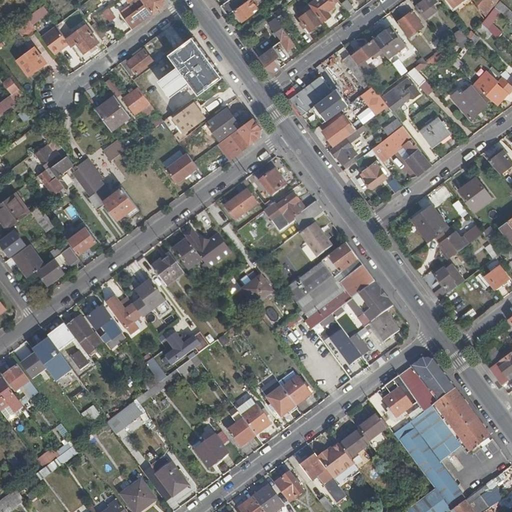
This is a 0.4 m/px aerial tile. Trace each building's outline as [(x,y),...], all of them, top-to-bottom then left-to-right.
[(132,29),(164,6),(164,0),(126,0),(129,4),(131,2),(137,10),(125,19),(132,29)] [(233,0),(222,8),(228,16),(235,11),(240,7),(235,0),(233,0)] [(249,0),(240,7),(235,11),(243,21),(254,13),(252,11),(256,8),(255,6),(250,0),(249,0)] [(315,0),(310,4),(323,21),(331,15),(327,11),(335,5),(330,0),(315,0)] [(436,1),(434,0),(423,0),(416,5),(421,12),(436,1)] [(498,0),(472,0),(486,17),(494,7),(498,0)] [(310,31),(323,21),(310,4),(309,2),(299,10),(303,15),(300,18),(310,31)] [(32,14),(27,17),(31,22),(50,8),(46,3),(32,14)] [(496,8),(500,12),(511,22),(511,14),(500,4),(496,8)] [(481,24),(497,39),(502,33),(491,23),(500,12),(496,8),(494,7),(486,17),(485,19),(481,24)] [(412,12),(396,23),(407,38),(423,27),(412,12)] [(288,51),(295,45),(273,14),(266,19),(282,41),(281,41),(288,51)] [(3,35),(0,37),(0,42),(9,36),(9,35),(17,29),(25,40),(37,31),(31,22),(27,17),(3,35)] [(91,27),(101,40),(107,36),(97,23),(91,27)] [(260,23),(248,32),(251,37),(253,40),(265,31),(260,23)] [(77,43),(79,46),(85,53),(99,43),(86,25),(85,25),(84,24),(79,27),(80,29),(67,39),(70,44),(72,47),(74,45),(77,43)] [(57,26),(42,37),(55,55),(70,44),(67,39),(57,26)] [(392,27),(374,40),(385,55),(388,58),(397,52),(405,46),(392,27)] [(451,34),(458,47),(466,42),(459,30),(451,34)] [(248,32),(243,36),(246,41),(251,37),(248,32)] [(108,37),(113,44),(118,40),(113,33),(108,37)] [(473,35),(469,41),(468,41),(473,45),(478,39),(473,35)] [(374,40),(351,56),(366,77),(373,71),(367,63),(365,60),(372,55),(374,58),(379,55),(381,58),(385,55),(374,40)] [(268,70),(276,72),(282,68),(276,59),(281,56),(274,46),(259,57),(268,70)] [(405,46),(397,52),(400,57),(409,50),(405,46)] [(35,48),(18,60),(29,75),(46,63),(35,48)] [(126,59),(120,63),(128,73),(133,69),(136,72),(137,74),(143,70),(154,62),(144,49),(142,51),(140,49),(134,53),(136,56),(128,62),(126,59)] [(427,64),(436,64),(448,56),(443,49),(425,62),(427,64)] [(156,59),(158,62),(165,57),(163,53),(156,59)] [(471,62),(460,54),(454,61),(465,69),(471,62)] [(351,56),(349,55),(343,60),(366,91),(373,86),(366,77),(351,56)] [(367,63),(374,58),(372,55),(365,60),(367,63)] [(68,59),(62,64),(70,74),(72,73),(77,70),(68,59)] [(182,107),(206,90),(202,85),(205,83),(196,71),(184,80),(182,77),(182,75),(181,73),(179,71),(178,71),(176,70),(171,62),(152,77),(164,93),(168,89),(182,107)] [(407,74),(418,86),(424,81),(413,69),(407,74)] [(500,75),(511,86),(511,79),(505,72),(500,75)] [(19,88),(11,77),(3,83),(12,94),(19,88)] [(323,78),(292,102),(304,118),(327,101),(332,107),(321,115),(325,122),(349,105),(344,99),(340,101),(323,78)] [(113,93),(116,96),(116,97),(122,93),(112,79),(106,83),(113,93)] [(398,97),(387,105),(389,106),(392,111),(409,98),(413,99),(419,94),(409,80),(403,84),(404,86),(395,93),(398,97)] [(394,91),(395,93),(404,86),(403,84),(394,91)] [(486,105),(491,100),(473,85),(461,94),(458,90),(451,96),(470,119),(486,106),(486,105)] [(384,101),(373,86),(366,91),(362,95),(377,115),(384,110),(389,106),(387,105),(384,101)] [(143,95),(138,87),(124,98),(129,105),(135,114),(148,105),(150,108),(152,107),(143,95)] [(12,94),(0,102),(0,113),(18,100),(24,107),(30,102),(19,88),(12,94)] [(395,93),(384,101),(387,105),(398,97),(395,93)] [(116,96),(96,110),(99,114),(107,108),(105,106),(117,98),(116,97),(116,96)] [(107,108),(99,114),(104,120),(111,130),(130,115),(117,98),(105,106),(107,108)] [(179,142),(187,136),(185,132),(205,117),(194,103),(174,118),(178,123),(174,126),(178,131),(180,130),(178,127),(180,126),(184,131),(182,132),(178,136),(176,134),(174,135),(179,142)] [(352,109),(349,105),(325,122),(321,125),(324,130),(324,131),(335,146),(359,128),(357,126),(353,128),(344,116),(352,109)] [(392,111),(389,106),(384,110),(391,119),(395,115),(392,111)] [(227,108),(207,123),(220,140),(240,125),(227,108)] [(360,124),(373,118),(368,108),(355,114),(360,124)] [(253,118),(238,129),(250,145),(261,137),(262,129),(253,118)] [(387,138),(403,126),(398,119),(373,138),(378,145),(387,138)] [(452,137),(438,119),(420,132),(432,147),(439,142),(441,145),(452,137)] [(154,122),(148,126),(151,130),(157,126),(154,122)] [(405,146),(413,140),(403,126),(387,138),(397,152),(400,150),(407,159),(411,156),(408,151),(405,146)] [(361,131),(359,128),(335,146),(331,149),(342,164),(352,157),(357,154),(349,142),(360,134),(359,132),(361,131)] [(378,145),(373,138),(368,142),(373,149),(378,145)] [(397,152),(387,138),(378,145),(384,153),(388,159),(397,152)] [(122,144),(119,141),(105,152),(107,155),(122,144)] [(54,163),(62,158),(58,152),(61,150),(55,142),(49,146),(49,145),(36,154),(46,168),(54,162),(54,163)] [(122,144),(107,155),(111,161),(118,155),(122,152),(126,150),(122,144)] [(141,145),(136,149),(142,157),(147,154),(141,145)] [(378,145),(373,149),(372,150),(378,158),(384,153),(378,145)] [(419,176),(432,166),(421,153),(421,152),(416,145),(408,151),(411,156),(407,159),(419,176)] [(495,167),(495,168),(501,174),(510,167),(505,160),(509,157),(504,150),(499,154),(498,152),(494,155),(496,157),(490,161),(495,167)] [(198,167),(187,153),(166,168),(177,183),(198,167)] [(65,188),(68,186),(61,177),(64,175),(63,173),(73,165),(67,156),(50,168),(65,188)] [(352,157),(342,164),(346,169),(355,162),(352,157)] [(83,175),(104,203),(107,207),(117,221),(128,213),(131,217),(139,210),(136,207),(125,190),(122,187),(111,196),(105,188),(100,181),(102,179),(93,166),(88,160),(78,167),(83,175)] [(379,167),(376,163),(364,172),(369,178),(366,180),(372,188),(387,177),(385,174),(387,173),(381,165),(379,167)] [(78,167),(76,165),(73,168),(75,171),(73,172),(82,184),(91,196),(89,197),(97,208),(104,203),(83,175),(78,167)] [(61,191),(63,189),(65,188),(50,168),(50,167),(39,175),(54,196),(61,191)] [(274,169),(259,181),(270,196),(285,185),(274,169)] [(492,198),(477,178),(459,191),(474,211),(492,198)] [(246,179),(240,183),(246,191),(247,190),(251,187),(246,179)] [(125,190),(136,207),(143,201),(131,185),(125,190)] [(246,191),(226,206),(236,219),(257,203),(247,190),(246,191)] [(64,195),(63,193),(61,191),(54,196),(53,196),(43,203),(46,207),(53,202),(64,195)] [(317,202),(316,201),(300,213),(297,210),(303,205),(294,193),(277,206),(267,213),(271,219),(281,231),(295,220),(303,229),(324,213),(323,211),(317,202)] [(3,218),(10,228),(29,214),(14,194),(1,203),(0,203),(0,217),(2,216),(3,218)] [(274,202),(267,208),(264,210),(267,213),(277,206),(274,202)] [(71,206),(66,209),(73,219),(78,216),(71,206)] [(41,207),(39,207),(32,212),(36,219),(45,212),(41,207)] [(413,220),(429,242),(436,237),(448,229),(432,207),(413,220)] [(49,218),(45,212),(36,219),(44,229),(53,223),(49,218)] [(500,227),(511,241),(511,226),(508,222),(500,227)] [(47,232),(55,226),(53,223),(44,229),(47,232)] [(316,223),(301,234),(317,257),(333,246),(316,223)] [(244,225),(237,230),(245,241),(252,236),(244,225)] [(436,237),(451,258),(483,234),(477,225),(461,237),(452,226),(448,229),(436,237)] [(86,228),(69,240),(80,254),(96,242),(86,228)] [(192,230),(185,235),(187,238),(198,254),(200,257),(209,268),(230,252),(218,237),(210,242),(200,241),(192,230)] [(0,242),(12,258),(14,256),(16,255),(25,248),(23,246),(25,244),(15,231),(0,242)] [(496,231),(486,237),(499,255),(501,257),(504,254),(493,239),(499,235),(496,231)] [(296,234),(285,243),(288,247),(299,239),(296,234)] [(198,254),(187,238),(174,248),(187,266),(200,257),(198,254)] [(60,254),(70,247),(67,242),(57,250),(60,254)] [(298,304),(303,311),(315,327),(325,320),(332,315),(347,303),(353,299),(362,292),(376,282),(368,272),(349,247),(347,243),(337,250),(294,282),(286,288),(298,304)] [(21,266),(29,277),(38,271),(45,266),(30,245),(25,248),(16,255),(19,260),(21,259),(24,263),(21,266)] [(488,245),(484,248),(491,258),(496,255),(488,245)] [(70,265),(79,258),(70,247),(60,254),(52,260),(45,266),(38,271),(48,285),(64,273),(58,265),(66,258),(70,265)] [(170,254),(152,267),(160,277),(167,286),(185,273),(181,267),(170,254)] [(14,256),(21,266),(24,263),(21,259),(19,260),(16,255),(14,256)] [(484,277),(491,285),(494,290),(509,279),(499,266),(484,277)] [(437,274),(450,292),(463,282),(461,279),(456,283),(445,268),(437,274)] [(261,275),(242,289),(254,305),(273,291),(261,275)] [(151,280),(136,291),(142,299),(134,305),(143,317),(166,300),(151,280)] [(390,300),(376,282),(362,292),(353,299),(365,315),(371,323),(386,312),(394,306),(390,300)] [(128,297),(120,303),(115,297),(108,303),(128,331),(136,325),(133,321),(141,316),(128,297)] [(124,334),(110,315),(109,316),(102,307),(89,317),(97,329),(105,323),(103,321),(104,320),(111,329),(111,330),(120,342),(127,337),(124,334)] [(386,312),(371,323),(385,342),(400,331),(386,312)] [(82,316),(69,326),(90,354),(96,350),(82,330),(88,325),(82,316)] [(511,317),(510,320),(511,322),(511,347),(502,355),(499,351),(485,361),(490,368),(511,351),(511,317)] [(66,325),(49,337),(57,347),(60,351),(73,341),(80,351),(83,348),(83,347),(66,325)] [(359,333),(372,350),(378,345),(365,329),(359,333)] [(175,332),(166,339),(174,349),(165,356),(171,364),(194,347),(199,353),(210,345),(199,331),(189,339),(188,337),(187,337),(182,336),(180,336),(179,337),(175,332)] [(101,337),(97,332),(93,335),(99,344),(104,341),(101,337)] [(355,335),(350,339),(364,358),(370,354),(355,335)] [(225,336),(218,341),(223,348),(230,343),(225,336)] [(57,347),(49,337),(49,338),(59,351),(60,351),(57,347)] [(48,338),(32,350),(34,354),(45,370),(56,382),(73,371),(48,338)] [(342,345),(337,349),(340,352),(341,352),(351,365),(362,357),(352,344),(345,349),(342,345)] [(80,351),(71,357),(80,370),(89,364),(80,351)] [(511,351),(490,368),(503,385),(510,379),(507,375),(511,371),(511,351)] [(340,352),(336,355),(346,369),(351,365),(341,352),(340,352)] [(34,354),(18,366),(30,382),(45,370),(34,354)] [(433,359),(422,358),(398,376),(411,393),(410,394),(422,409),(424,412),(455,389),(433,359)] [(34,392),(36,395),(38,393),(30,382),(18,366),(4,376),(12,388),(20,382),(31,395),(34,392)] [(156,393),(181,375),(177,370),(176,370),(175,372),(160,382),(152,388),(156,393)] [(284,388),(299,377),(294,371),(279,382),(283,386),(284,388)] [(284,388),(297,405),(312,394),(299,377),(284,388)] [(398,379),(388,385),(392,392),(402,386),(398,379)] [(0,410),(8,404),(13,412),(22,405),(12,392),(4,381),(0,383),(0,410)] [(284,388),(283,386),(267,397),(282,416),(297,405),(284,388)] [(137,400),(144,409),(159,398),(156,393),(152,388),(143,395),(142,396),(137,400)] [(397,417),(412,406),(399,388),(383,400),(397,417)] [(455,389),(424,412),(416,418),(394,435),(398,441),(400,440),(436,488),(435,489),(415,504),(405,511),(406,511),(450,511),(451,511),(454,509),(467,499),(442,465),(439,462),(418,433),(436,419),(435,418),(437,415),(440,418),(443,415),(464,443),(470,451),(490,436),(470,409),(455,389)] [(252,398),(237,409),(242,416),(257,405),(252,398)] [(95,404),(82,414),(92,427),(105,417),(95,404)] [(244,418),(257,435),(272,424),(257,405),(242,416),(244,418)] [(413,415),(416,418),(424,412),(422,409),(413,415)] [(122,416),(119,413),(107,422),(109,425),(122,416)] [(377,413),(357,428),(359,430),(367,441),(387,426),(377,413)] [(439,462),(464,443),(443,415),(440,418),(437,415),(435,418),(436,419),(418,433),(439,462)] [(241,447),(257,435),(244,418),(228,430),(241,447)] [(109,425),(107,422),(100,427),(104,431),(110,426),(109,425)] [(57,428),(65,438),(70,434),(62,424),(57,428)] [(359,430),(339,445),(350,459),(370,444),(367,441),(359,430)] [(222,431),(216,435),(223,445),(229,440),(222,431)] [(198,444),(194,447),(209,468),(230,453),(223,445),(216,435),(200,447),(198,444)] [(79,447),(77,444),(60,457),(58,458),(57,459),(61,463),(80,449),(79,447)] [(317,457),(326,469),(332,477),(332,478),(353,463),(350,459),(339,445),(339,444),(328,452),(326,450),(317,457)] [(48,456),(53,462),(57,459),(58,458),(54,452),(48,456)] [(317,457),(314,454),(300,465),(311,480),(326,469),(317,457)] [(14,455),(8,460),(13,467),(20,476),(26,472),(14,455)] [(37,474),(39,478),(41,480),(62,465),(61,463),(57,459),(53,462),(44,469),(37,474)] [(173,463),(157,474),(174,497),(190,485),(173,463)] [(289,472),(275,483),(289,502),(303,491),(289,472)] [(336,494),(341,490),(338,485),(332,478),(332,477),(327,481),(336,494)] [(142,481),(123,495),(135,511),(141,511),(157,501),(142,481)] [(269,485),(254,497),(265,511),(274,511),(284,505),(269,485)] [(486,492),(483,488),(467,499),(454,509),(456,511),(484,511),(490,508),(481,495),(486,492)] [(16,489),(0,501),(0,508),(2,511),(16,501),(18,504),(24,499),(20,493),(16,489)] [(337,493),(341,499),(345,496),(341,490),(337,493)] [(511,507),(511,491),(501,500),(509,510),(511,507)] [(265,511),(254,497),(239,508),(242,511),(265,511)] [(324,497),(319,501),(327,511),(332,507),(324,497)] [(126,511),(119,501),(110,507),(112,509),(108,511),(126,511)]
